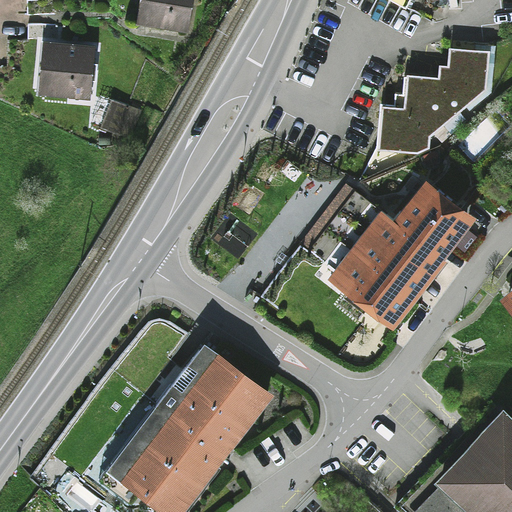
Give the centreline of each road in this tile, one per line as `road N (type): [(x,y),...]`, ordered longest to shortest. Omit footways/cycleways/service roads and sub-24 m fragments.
road 1 (secondary): [(141,254),(286,0)]
road 2 (residential): [(141,254),(368,406)]
road 3 (secondary): [(0,452),(141,254)]
road 4 (residential): [(368,406),(511,230)]
road 5 (residential): [(238,511),(368,406)]
